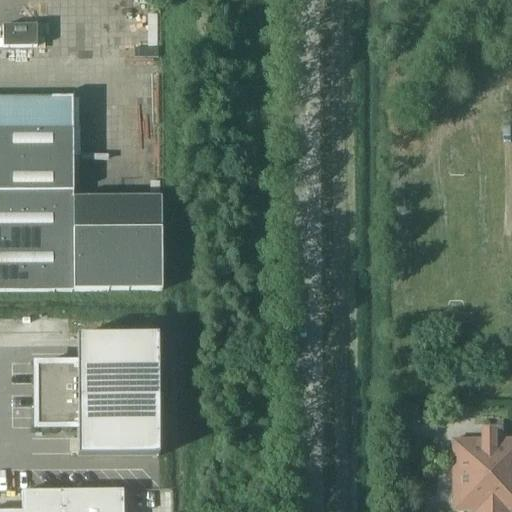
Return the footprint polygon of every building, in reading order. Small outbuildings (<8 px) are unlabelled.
[(2,48),(36,48),(36,26),(2,26),(2,48)] [(0,292),(73,292),(162,291),(162,197),(73,198),(72,99),(0,98),(0,292)] [(35,366),(36,427),(77,427),(77,457),(158,456),(157,335),(76,336),(76,365),(35,366)] [(399,406),(399,424),(418,424),(417,406),(399,406)] [(511,511),(511,438),(451,439),(452,511),(474,511),(511,511)] [(0,511),(122,511),(123,490),(21,491),(21,508),(11,508),(11,511),(0,511)]
